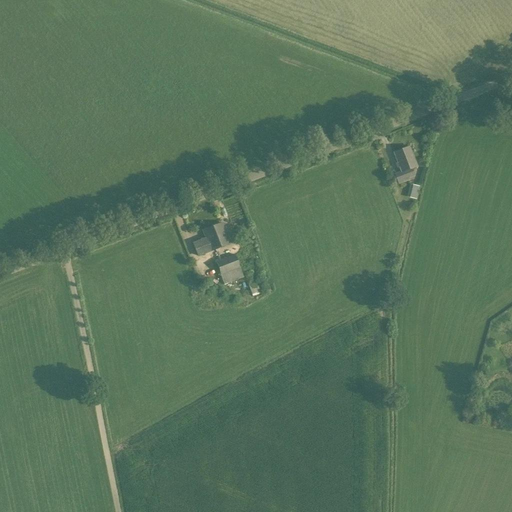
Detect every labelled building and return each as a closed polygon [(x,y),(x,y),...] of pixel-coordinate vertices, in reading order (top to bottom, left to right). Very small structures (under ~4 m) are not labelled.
[(415,176),(412,169),(417,166),(409,147),(393,153),(401,171),(394,174),(398,185),(410,180),(409,178),(415,176)] [(409,184),(408,191),(417,193),(418,193),(419,187),(419,186),(409,184)] [(202,231),(205,238),(192,243),(197,256),(210,251),(230,244),(222,223),(202,231)] [(224,285),(243,278),(234,254),(215,262),(224,285)] [(261,293),(257,282),(248,285),(252,297),(261,293)]
